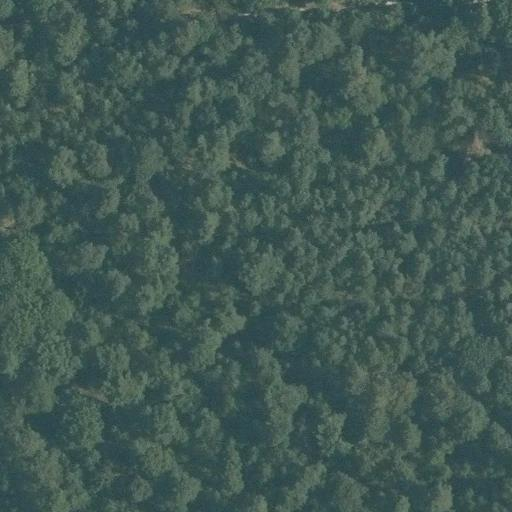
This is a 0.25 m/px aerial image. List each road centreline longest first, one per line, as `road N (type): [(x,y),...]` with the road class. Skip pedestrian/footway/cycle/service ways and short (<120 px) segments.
road 1 (track): [(0,24),(482,0)]
road 2 (track): [(79,409),(511,377)]
road 3 (track): [(79,409),(0,283)]
